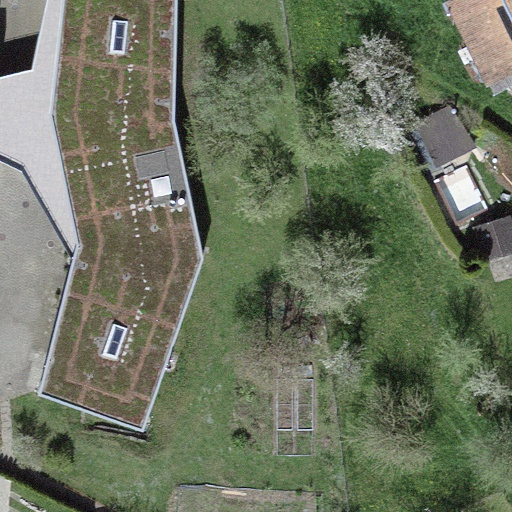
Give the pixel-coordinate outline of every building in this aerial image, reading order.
[(61,0),(50,108),(174,116),(175,0),(61,0)] [(511,66),(511,0),(450,0),(489,78),(511,66)] [(203,254),(174,116),(50,108),(77,239),(38,388),(143,425),(203,254)] [(448,112),(423,123),(439,157),(464,146),(448,112)] [(511,231),(507,215),(476,225),(485,255),(511,246),(511,231)]
